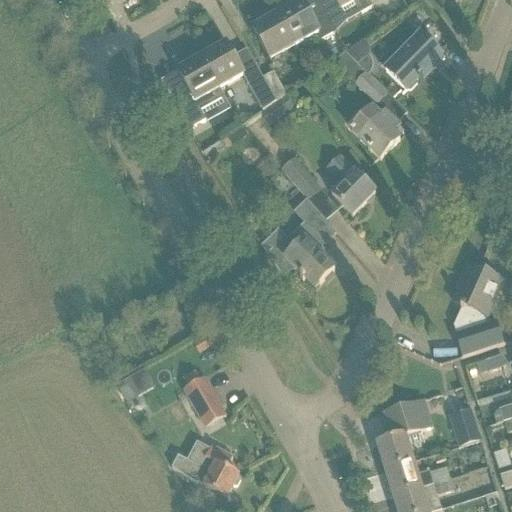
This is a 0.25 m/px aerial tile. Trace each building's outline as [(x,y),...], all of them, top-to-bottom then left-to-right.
[(301,5),(277,19),(295,50),(318,37),(321,43),(336,36),(327,19),(326,19),(315,0),(313,0),(302,6),(301,5)] [(315,0),(326,19),(327,19),(340,12),(341,14),(355,6),(361,15),(371,9),(366,0),(315,0)] [(400,0),(408,13),(418,5),(414,0),(400,0)] [(252,32),(262,50),(270,64),(295,50),(277,19),(252,32)] [(381,64),(379,66),(407,94),(442,57),(422,38),(399,60),(392,53),(390,56),(386,56),(380,61),(381,64)] [(363,43),(349,53),(359,65),(368,58),(369,49),(363,43)] [(226,48),(201,61),(219,93),(244,79),(263,114),(266,112),(276,105),(263,81),(247,53),(233,61),(226,48)] [(337,63),(333,65),(376,108),(387,97),(356,67),(359,65),(349,53),(337,63)] [(186,70),(177,75),(185,88),(169,98),(189,133),(205,123),(200,114),(224,101),(219,93),(201,61),(201,62),(199,58),(184,67),(186,70)] [(273,75),(263,81),(276,105),(286,98),(273,75)] [(364,122),(351,134),(359,143),(366,150),(380,163),(400,144),(393,137),(400,130),(385,116),(382,119),(373,111),(364,122)] [(321,194),(297,161),(281,173),(306,203),(307,203),(321,194)] [(331,199),(338,206),(352,220),(375,197),(354,176),(354,177),(339,162),(328,173),(343,188),(331,199)] [(476,203),(487,207),(491,197),(481,192),(476,203)] [(288,241),(279,232),(262,250),(283,282),(295,274),(315,293),(334,273),(316,255),(334,236),(304,206),(307,203),(306,203),(294,216),(304,225),(288,241)] [(460,310),(471,315),(483,320),(500,284),(469,270),(452,307),(460,310)] [(460,312),(453,330),(463,361),(498,349),(502,347),(494,324),(486,327),(483,320),(471,315),(460,310),(459,312),(460,312)] [(502,359),(476,367),(478,375),(488,373),(489,376),(505,371),(502,359)] [(163,371),(171,385),(183,378),(174,364),(163,371)] [(183,394),(198,420),(219,408),(204,382),(183,394)] [(125,390),(119,394),(127,406),(139,399),(131,386),(125,390)] [(376,448),(384,475),(414,466),(406,440),(425,434),(417,406),(391,414),(396,428),(387,430),(391,443),(376,448)] [(511,409),(500,414),(504,425),(511,422),(511,409)] [(471,413),(449,419),(458,450),(480,443),(471,413)] [(211,449),(202,467),(200,471),(178,460),(172,472),(185,481),(203,491),(208,494),(226,503),(239,479),(226,472),(232,460),(211,449)] [(498,471),(510,467),(505,452),(493,455),(498,471)] [(447,470),(450,479),(463,475),(460,465),(447,470)] [(414,466),(384,475),(392,501),(422,492),(450,483),(446,471),(429,477),(429,475),(418,478),(414,466)] [(511,474),(500,479),(504,493),(511,491),(511,474)] [(422,492),(392,501),(395,511),(428,511),(425,503),(453,494),(450,483),(422,492)] [(488,499),(491,510),(501,507),(498,496),(488,499)]
